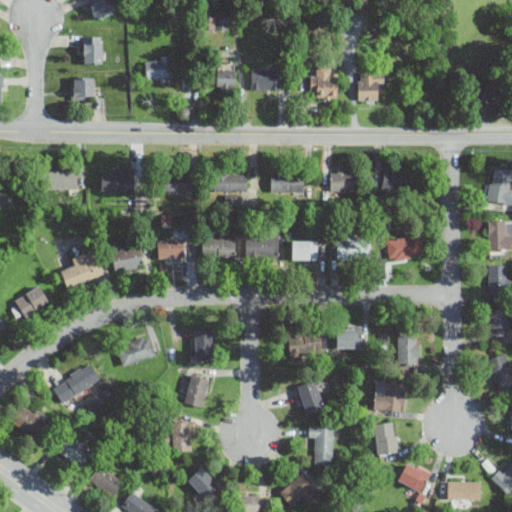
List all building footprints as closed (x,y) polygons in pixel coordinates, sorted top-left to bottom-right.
[(87,0),(95,20),(116,12),(111,0),(87,0)] [(368,9),(368,0),(353,0),(353,9),(368,9)] [(228,11),(204,11),(204,29),(228,29),(228,11)] [(83,35),(83,63),(102,63),(102,35),(83,35)] [(175,56),(145,56),(145,79),(175,79),(175,56)] [(338,97),(338,74),(330,74),(330,64),(318,64),(318,73),(310,73),(310,95),(318,95),(318,97),(338,97)] [(250,89),(280,89),(280,66),(250,66),(250,89)] [(216,88),(235,88),(236,68),(217,68),(216,88)] [(383,71),(357,71),(357,99),(383,99),(383,71)] [(94,76),(72,76),(72,97),(94,97),(94,76)] [(497,98),(497,84),(479,84),(479,98),(497,98)] [(511,168),(491,165),(487,199),(511,202),(511,187),(510,187),(511,168)] [(77,169),(44,169),(44,188),(77,188),(77,169)] [(132,169),(101,169),(101,189),(132,189),(132,169)] [(381,188),(414,194),(418,175),(385,169),(381,188)] [(358,190),(358,170),(329,170),(329,190),(358,190)] [(191,172),(163,172),(163,190),(191,190),(191,172)] [(247,172),(214,172),(214,191),(247,191),(247,172)] [(304,191),(304,173),(270,173),(270,191),(304,191)] [(242,193),(225,193),(225,204),(242,204),(242,193)] [(145,211),(146,195),(135,194),(135,210),(145,211)] [(488,249),(511,249),(511,231),(508,231),(508,219),(488,219),(488,249)] [(235,235),(202,235),(202,257),(235,257),(235,235)] [(245,256),(279,256),(279,235),(245,235),(245,256)] [(423,255),(421,235),(387,238),(389,259),(423,255)] [(156,239),(158,258),(187,255),(185,237),(156,239)] [(370,237),(336,237),(336,257),(370,257),(370,237)] [(318,239),(291,239),(291,258),(318,258),(318,239)] [(130,246),(129,242),(111,245),(115,270),(145,265),(141,244),(130,246)] [(59,268),(65,288),(102,272),(94,255),(89,257),(87,250),(69,255),(71,262),(59,268)] [(488,264),(488,292),(508,292),(508,264),(488,264)] [(50,302),(39,284),(14,299),(25,317),(50,302)] [(489,335),(508,335),(508,309),(489,309),(489,335)] [(362,347),(362,324),(336,324),(336,347),(362,347)] [(214,360),(214,328),(192,328),(192,360),(214,360)] [(418,363),(418,329),(398,329),(398,363),(418,363)] [(321,353),(321,331),(297,331),(297,353),(321,353)] [(123,365),(155,353),(148,333),(116,345),(123,365)] [(511,367),(506,351),(487,358),(499,390),(511,385),(511,367)] [(64,402),(101,377),(90,361),(53,385),(64,402)] [(184,403),(203,407),(210,377),(191,373),(184,403)] [(326,408),(316,378),(297,385),(306,414),(326,408)] [(406,381),(375,379),(373,408),(404,411),(406,381)] [(46,417),(21,403),(9,423),(35,437),(46,417)] [(190,450),(190,420),(170,420),(170,431),(162,431),(162,450),(190,450)] [(398,421),(374,421),(374,452),(398,452),(398,421)] [(314,444),(314,463),(334,463),(334,425),(310,425),(310,444),(314,444)] [(80,466),(90,452),(66,435),(56,450),(80,466)] [(431,472),(408,458),(397,478),(420,491),(431,472)] [(505,492),(511,487),(511,462),(494,474),(505,492)] [(123,480),(99,464),(89,479),(113,495),(123,480)] [(205,497),(219,483),(201,465),(187,479),(205,497)] [(292,506),(302,497),(308,503),(319,492),(300,472),(279,491),(292,506)] [(481,480),(447,480),(447,498),(481,498),(481,480)] [(121,503),(132,511),(154,511),(157,508),(132,489),(121,503)] [(259,511),(259,494),(238,494),(238,511),(259,511)]
